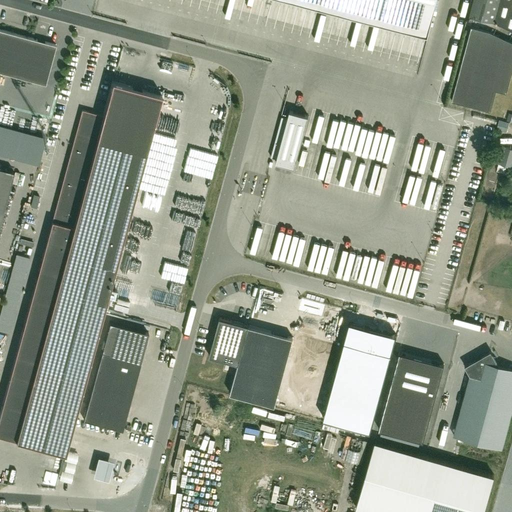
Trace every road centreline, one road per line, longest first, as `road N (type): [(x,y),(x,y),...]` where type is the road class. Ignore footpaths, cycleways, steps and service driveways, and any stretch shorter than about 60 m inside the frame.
road 1 (unclassified): [(213,258),(252,99),(248,72),(5,0)]
road 2 (unclassified): [(213,258),(468,328)]
road 3 (unclassified): [(142,508),(213,258)]
road 4 (tertiary): [(142,508),(0,498)]
